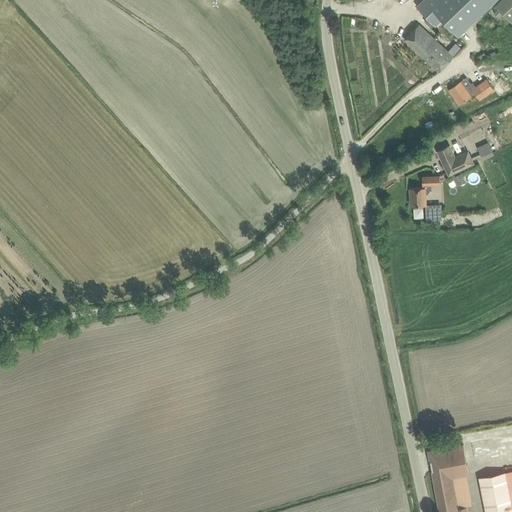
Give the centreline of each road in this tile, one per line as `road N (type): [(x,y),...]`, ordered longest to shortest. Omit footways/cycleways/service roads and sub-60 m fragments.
road 1 (unclassified): [(425,511),(351,163)]
road 2 (unclassified): [(67,317),(143,303),(226,267),(351,163)]
road 3 (unclassified): [(351,163),(327,44),(327,0)]
